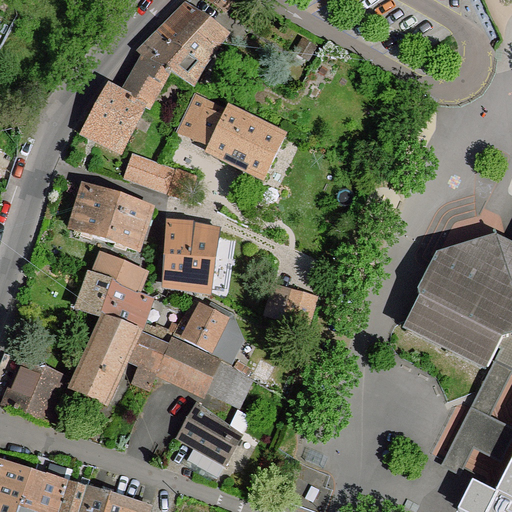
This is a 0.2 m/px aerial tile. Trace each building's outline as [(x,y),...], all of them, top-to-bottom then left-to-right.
[(239,0),(209,0),(227,12),(239,0)] [(112,89),(85,135),(125,154),(148,109),(152,111),(172,76),(193,87),(203,66),(227,34),(187,7),(140,52),(146,57),(123,95),(112,89)] [(213,105),(199,98),(186,122),(200,130),(209,114),(213,105)] [(286,140),(229,113),(225,122),(213,149),(211,154),(255,174),(268,180),(286,140)] [(213,149),(225,122),(209,114),(200,130),(196,141),(213,149)] [(170,154),(165,168),(178,172),(186,175),(191,161),(170,154)] [(165,168),(134,157),(126,181),(171,196),(178,172),(165,168)] [(186,175),(178,172),(171,196),(189,202),(196,178),(186,175)] [(155,212),(88,190),(74,233),(142,255),(155,212)] [(198,227),(167,225),(162,283),(214,290),(221,232),(198,227)] [(511,247),(506,244),(496,239),(438,255),(431,270),(405,321),(403,325),(486,367),(497,347),(502,349),(496,362),(511,370),(511,247)] [(105,258),(96,280),(118,287),(141,296),(148,277),(105,258)] [(80,310),(106,320),(118,287),(96,280),(91,278),(80,310)] [(141,333),(153,301),(141,296),(118,287),(106,320),(110,321),(141,333)] [(319,302),(282,290),(274,319),(310,330),(319,302)] [(204,309),(184,346),(213,360),(231,322),(204,309)] [(110,321),(76,394),(110,409),(131,364),(144,336),(144,334),(141,333),(110,321)] [(144,336),(131,364),(143,370),(136,385),(150,391),(158,374),(170,347),(144,336)] [(170,347),(158,374),(206,396),(221,363),(213,360),(184,346),(173,341),(170,347)] [(69,380),(5,355),(0,367),(0,402),(56,428),(70,393),(65,391),(69,380)] [(277,370),(262,361),(252,378),(267,387),(277,370)] [(153,401),(136,440),(162,451),(179,413),(153,401)] [(244,440),(197,404),(177,439),(227,467),(244,440)] [(511,439),(511,430),(471,409),(444,462),(442,466),(460,475),(473,449),(500,463),(511,439)] [(511,511),(511,465),(488,511),(511,511)] [(23,511),(35,479),(0,466),(0,511),(23,511)] [(35,479),(23,511),(64,511),(71,487),(35,479)] [(475,511),(486,492),(459,479),(442,511),(475,511)] [(83,511),(89,492),(71,487),(64,511),(83,511)] [(149,511),(150,511),(89,492),(83,511),(149,511)]
